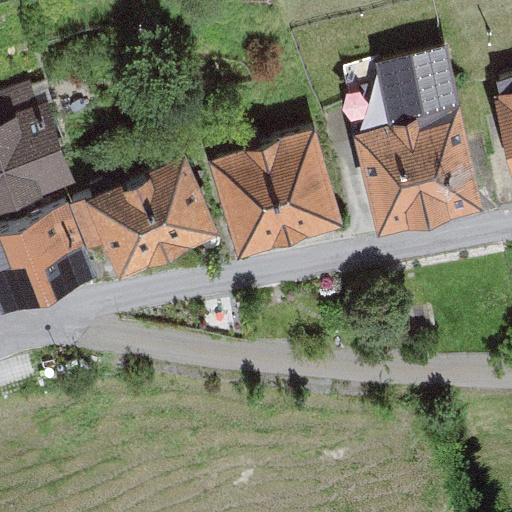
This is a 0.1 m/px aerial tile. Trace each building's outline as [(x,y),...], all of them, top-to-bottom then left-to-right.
[(0,187),(58,168),(33,92),(25,95),(17,71),(0,77),(0,187)] [(511,78),(493,83),(511,151),(511,78)] [(387,86),(342,98),(373,218),(479,190),(453,89),(392,105),(387,86)] [(205,150),(230,239),(333,210),(307,120),(249,136),(246,124),(228,129),(232,142),(205,150)] [(92,176),(56,192),(75,235),(89,229),(105,264),(204,220),(171,147),(94,181),(92,176)] [(0,293),(1,295),(66,269),(39,201),(0,216),(0,293)]
